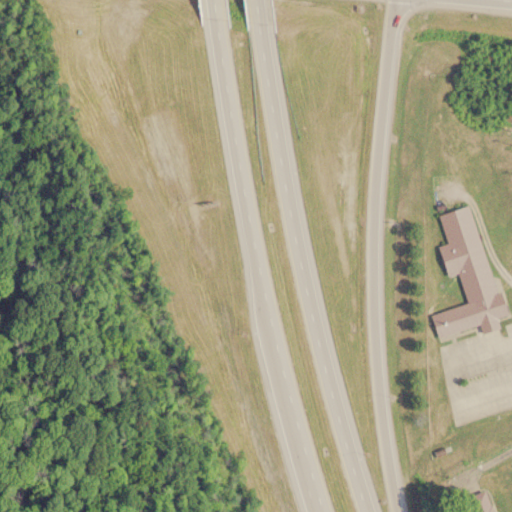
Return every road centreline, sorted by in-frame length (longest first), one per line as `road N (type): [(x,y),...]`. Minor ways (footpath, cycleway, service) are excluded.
road 1 (trunk): [(395,511),(376,323),(375,213),(396,0)]
road 2 (trunk): [(219,11),(273,332),(320,511)]
road 3 (trunk): [(377,511),(294,190),(267,19)]
